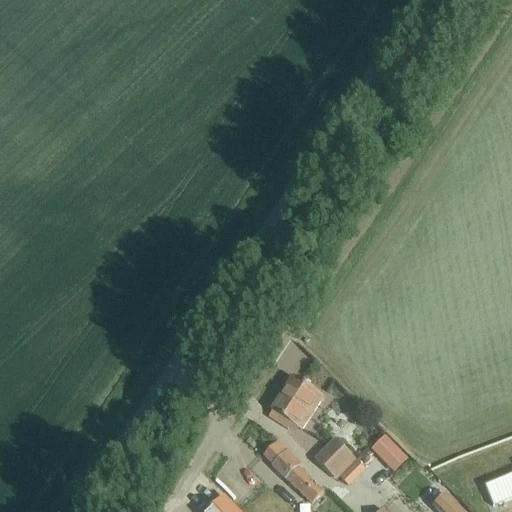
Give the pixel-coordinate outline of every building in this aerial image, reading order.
[(298,431),(301,433),(324,399),(294,380),(269,419),(288,432),(290,430),(296,434),(298,431)] [(323,422),(315,434),(326,441),(334,429),(323,422)] [(399,472),(413,457),(388,433),(374,448),(399,472)] [(318,464),(336,481),(356,460),(337,443),(318,464)] [(277,445),(264,458),(275,469),(273,471),(311,509),(323,497),(298,472),(301,469),(277,445)] [(390,467),(376,472),(380,483),(394,478),(390,467)] [(460,511),(456,507),(455,508),(446,498),(433,510),(435,511),(460,511)]
